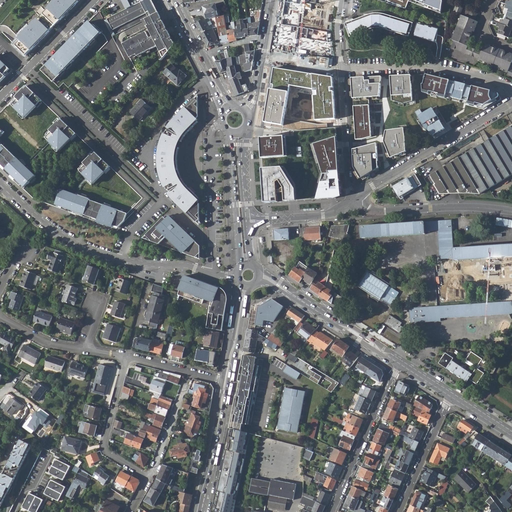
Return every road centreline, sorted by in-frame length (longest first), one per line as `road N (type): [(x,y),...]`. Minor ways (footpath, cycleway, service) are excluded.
road 1 (residential): [(210,71),(157,129),(150,165),(163,198),(128,235),(121,259)]
road 2 (residential): [(359,199),(511,102)]
road 3 (residential): [(511,95),(488,76),(438,68),(339,69)]
road 4 (residential): [(399,362),(331,511)]
road 5 (tertiary): [(359,199),(376,211),(511,212)]
road 6 (residential): [(148,478),(104,448),(127,357)]
road 7 (residential): [(121,259),(67,237),(0,181)]
road 8 (primary): [(228,131),(240,267)]
road 9 (residential): [(0,97),(95,0)]
road 10 (residential): [(359,199),(347,181),(339,69)]
road 11 (primary): [(225,381),(198,511)]
road 12 (residential): [(397,511),(449,395)]
